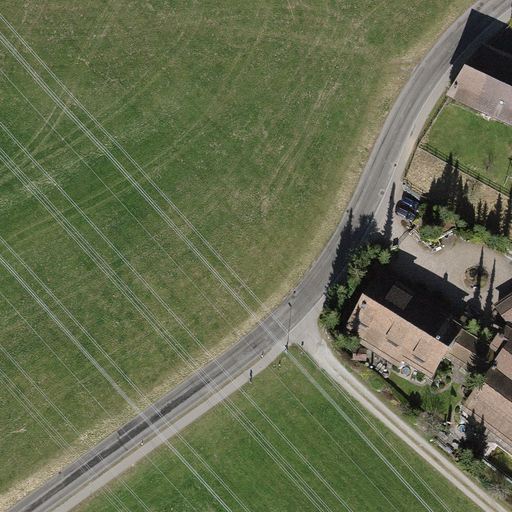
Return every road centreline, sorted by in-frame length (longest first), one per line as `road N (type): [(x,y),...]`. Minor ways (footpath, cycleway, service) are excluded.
road 1 (tertiary): [(25,511),(284,320),(358,218),(428,72),(499,0)]
road 2 (track): [(284,320),(497,511)]
